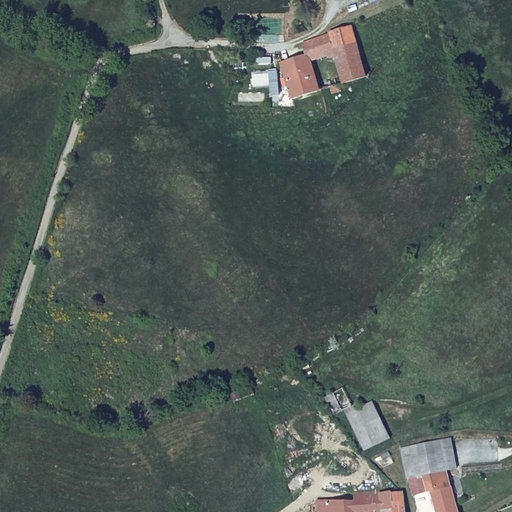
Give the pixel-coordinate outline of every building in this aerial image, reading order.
[(353,24),(332,33),(339,57),(341,67),(325,75),(329,88),(368,77),(354,27),(353,24)] [(332,33),(305,42),(309,54),(311,53),(313,61),(339,57),(332,33)] [(291,52),(280,55),(282,62),(293,59),(291,52)] [(282,62),(294,98),(322,90),(313,61),(311,53),(309,54),(293,59),(282,62)] [(424,475),(428,489),(431,489),(437,511),(457,511),(447,470),(458,468),(451,438),(402,448),(408,478),(424,475)] [(407,511),(404,491),(392,492),(380,492),(382,511),(407,511)] [(382,511),(380,492),(355,492),(356,499),(357,511),(382,511)] [(357,511),(356,499),(329,500),(311,502),(310,511),(334,511),(333,511),(357,511)]
